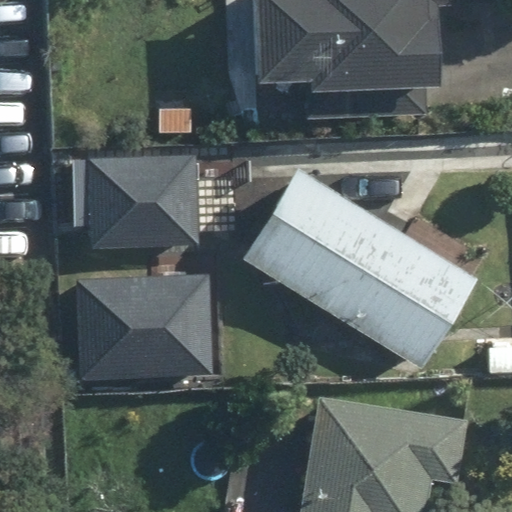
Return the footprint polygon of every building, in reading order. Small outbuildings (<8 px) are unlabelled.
[(258,0),(261,79),(320,77),(320,94),(448,90),(446,9),(498,8),(497,0),(258,0)] [(204,159),(98,154),(95,238),(201,243),(204,159)] [(492,279),(308,160),(241,262),(426,382),(492,279)] [(217,276),(80,272),(77,374),(214,377),(217,276)] [(472,405),(328,382),(306,511),(437,511),(444,471),(461,473),(472,405)]
